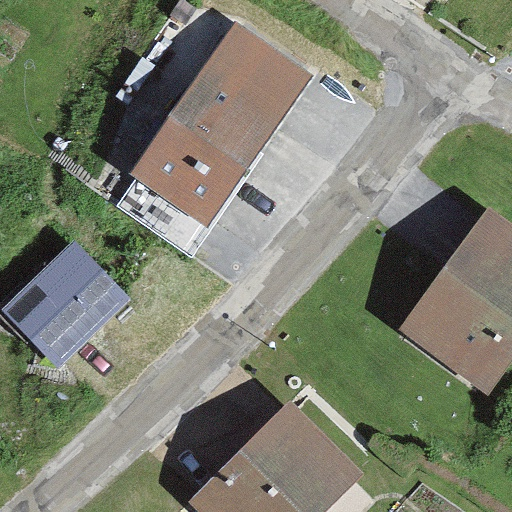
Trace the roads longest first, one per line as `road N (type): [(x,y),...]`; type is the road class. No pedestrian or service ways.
road 1 (residential): [(451,77),(353,199),(34,511)]
road 2 (residential): [(339,0),(451,77)]
